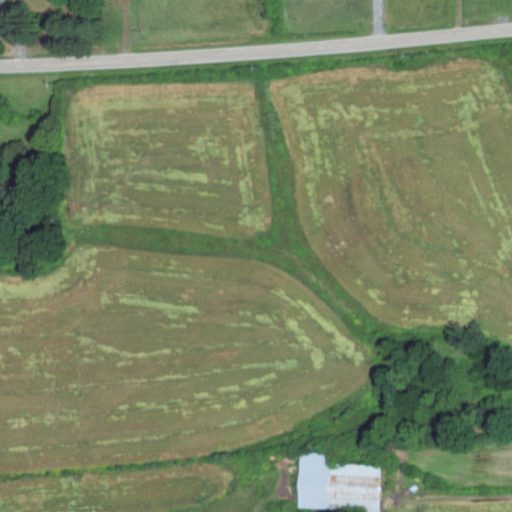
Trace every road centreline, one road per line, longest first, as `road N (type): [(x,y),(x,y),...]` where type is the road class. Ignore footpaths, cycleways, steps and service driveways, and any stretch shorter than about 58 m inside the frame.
road 1 (tertiary): [(511,27),(0,64)]
road 2 (track): [(511,493),(440,493),(404,511),(218,511)]
